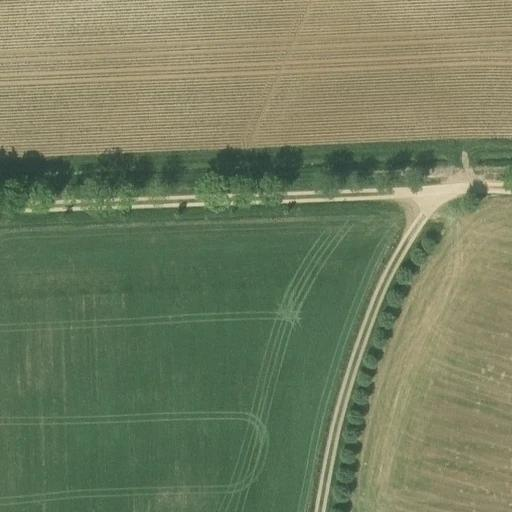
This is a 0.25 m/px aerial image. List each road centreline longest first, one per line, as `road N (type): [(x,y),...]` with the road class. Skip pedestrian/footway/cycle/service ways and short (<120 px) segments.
road 1 (track): [(511,188),(0,208)]
road 2 (track): [(447,188),(409,237),(369,318),(320,511)]
